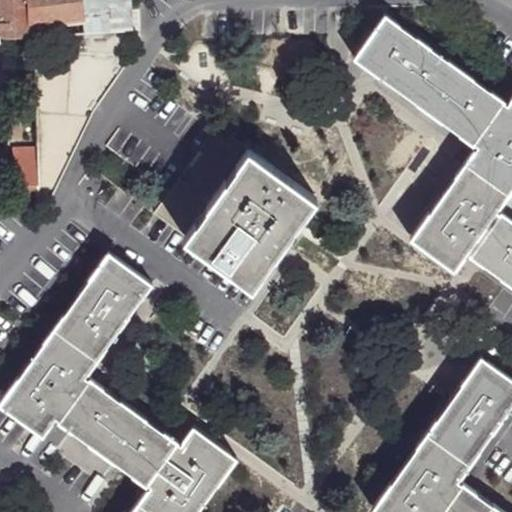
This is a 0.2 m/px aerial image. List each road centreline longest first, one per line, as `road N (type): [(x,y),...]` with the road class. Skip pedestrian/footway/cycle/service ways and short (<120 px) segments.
road 1 (residential): [(265,0),(190,5),(158,30),(94,125),(61,193),(0,268)]
road 2 (unknown): [(61,193),(223,304)]
